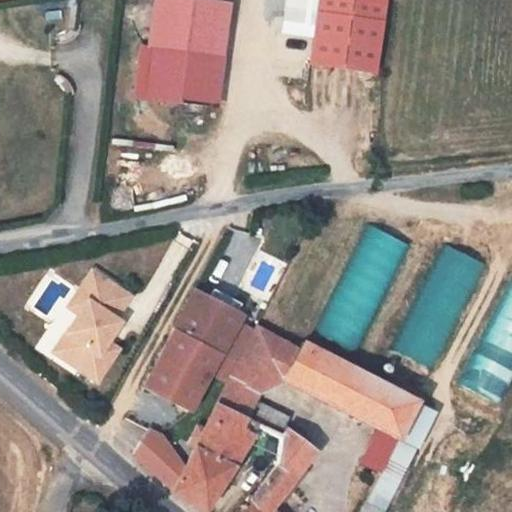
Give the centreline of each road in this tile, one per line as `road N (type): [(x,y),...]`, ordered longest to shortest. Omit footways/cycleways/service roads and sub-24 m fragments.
road 1 (residential): [(225,209),(511,169)]
road 2 (residential): [(225,209),(91,451)]
road 3 (residential): [(0,246),(225,209)]
road 4 (tertiary): [(0,369),(91,451)]
